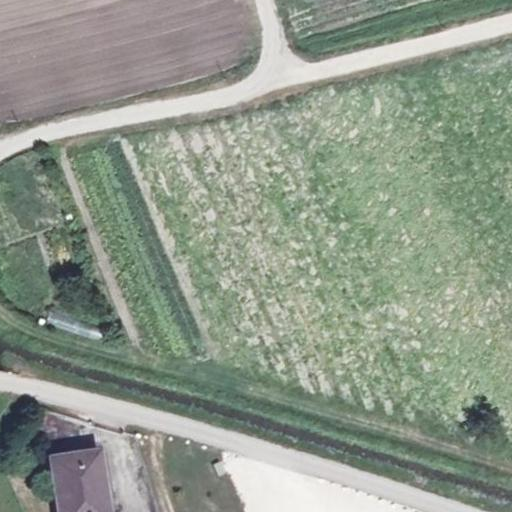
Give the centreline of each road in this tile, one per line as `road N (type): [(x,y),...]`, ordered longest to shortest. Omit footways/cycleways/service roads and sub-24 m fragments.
road 1 (track): [(0,376),(243,440),(444,511)]
road 2 (track): [(0,147),(282,80)]
road 3 (track): [(511,25),(282,80)]
